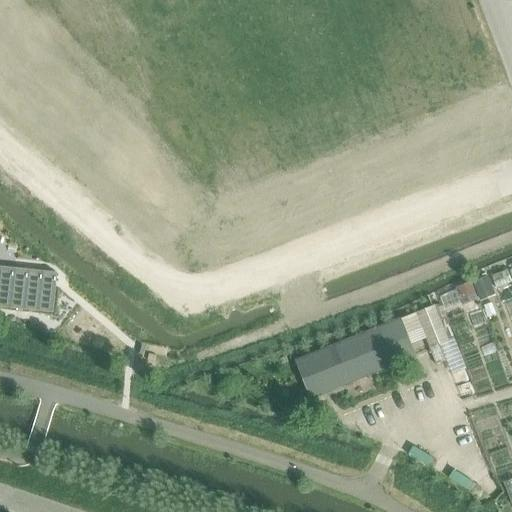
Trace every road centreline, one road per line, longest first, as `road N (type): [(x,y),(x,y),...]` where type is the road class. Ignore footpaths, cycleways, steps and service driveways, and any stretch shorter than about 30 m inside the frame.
road 1 (unclassified): [(511,177),(187,295),(152,280),(0,152)]
road 2 (unclassified): [(399,511),(364,492),(0,378)]
